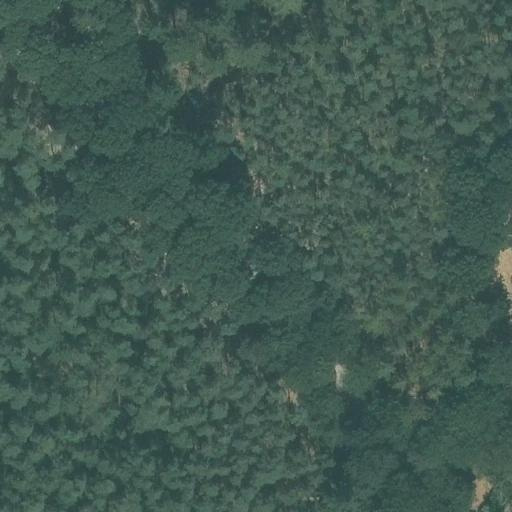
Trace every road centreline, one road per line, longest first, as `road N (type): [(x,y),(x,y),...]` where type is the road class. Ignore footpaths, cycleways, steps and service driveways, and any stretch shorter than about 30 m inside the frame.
road 1 (track): [(93,0),(97,99),(275,311),(416,505)]
road 2 (track): [(3,0),(97,99)]
